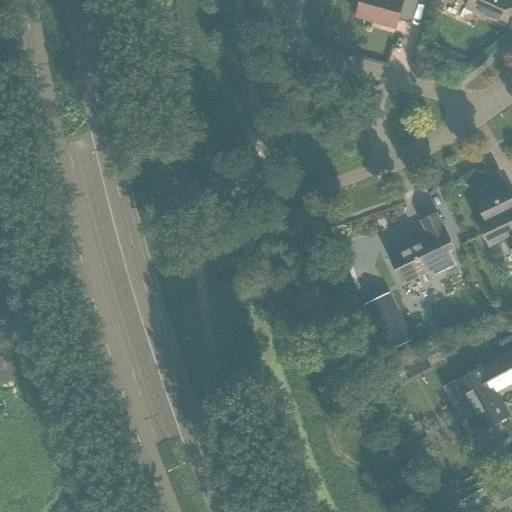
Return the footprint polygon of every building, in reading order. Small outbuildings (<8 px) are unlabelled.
[(360,0),(356,17),(396,28),(398,20),(411,24),(417,0),(360,0)] [(504,26),(511,9),(511,0),(470,0),(466,9),(504,26)] [(511,198),(503,180),(473,195),(486,222),(479,226),(488,245),(504,237),(511,252),(511,198)] [(434,275),(454,265),(448,252),(454,249),(436,213),(420,221),(427,236),(387,255),(402,286),(432,271),(434,275)] [(410,340),(387,294),(365,305),(388,351),(410,340)] [(511,352),(482,368),(456,381),(455,379),(442,387),(452,404),(465,397),(483,430),(508,416),(496,393),(511,383),(511,352)] [(511,468),(489,481),(500,502),(511,495),(511,468)] [(470,503),(486,495),(480,482),(464,491),(470,503)]
